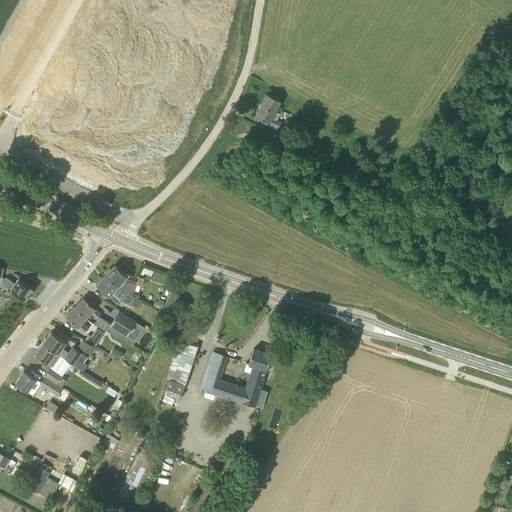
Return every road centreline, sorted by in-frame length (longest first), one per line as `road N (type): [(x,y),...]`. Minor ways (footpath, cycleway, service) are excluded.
road 1 (unclassified): [(138,220),(96,208),(5,154),(3,136),(21,93),(80,0)]
road 2 (unclassified): [(138,220),(188,169),(228,109),(260,0)]
road 3 (tertiary): [(320,310),(123,242)]
road 4 (tertiary): [(0,370),(105,233)]
